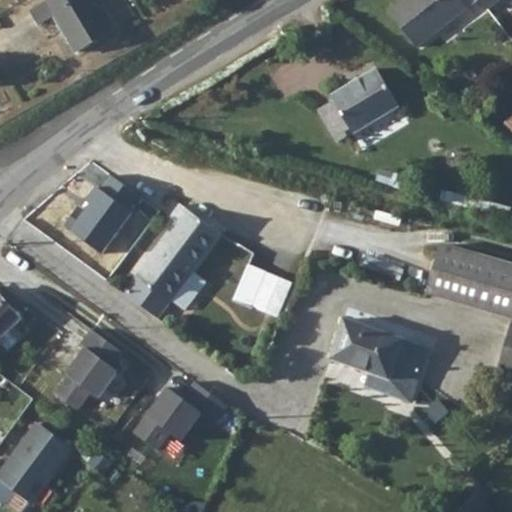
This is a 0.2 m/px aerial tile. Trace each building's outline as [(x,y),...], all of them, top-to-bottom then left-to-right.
[(92,0),(47,0),(31,10),(40,25),(55,16),(78,53),(111,32),(92,0)] [(392,0),(381,8),(409,43),(458,6),(453,0),(392,0)] [(330,98),(313,108),(334,139),(348,130),(352,130),(397,103),(373,65),(328,93),(330,98)] [(141,196),(113,177),(102,192),(95,190),(68,230),(102,253),(141,196)] [(171,222),(133,274),(134,276),(122,292),(153,317),(168,298),(181,309),(203,281),(189,270),(217,233),(177,203),(165,218),(171,222)] [(511,266),(437,244),(421,293),(511,319),(511,266)] [(262,275),(249,307),(272,316),(285,283),(262,275)] [(0,297),(0,335),(19,317),(0,297)] [(342,317),(327,358),(366,371),(361,386),(408,403),(425,347),(409,340),(342,317)] [(495,370),(490,388),(511,394),(511,324),(507,323),(495,367),(495,370)] [(120,354),(88,330),(77,346),(82,349),(63,375),(65,377),(52,394),(75,411),(88,394),(95,399),(114,372),(110,368),(120,354)] [(188,395),(205,409),(213,400),(196,386),(188,395)] [(199,413),(165,388),(132,433),(155,451),(168,433),(178,440),(199,413)] [(71,450),(36,425),(0,473),(0,479),(29,502),(48,477),(50,479),(71,450)] [(177,494),(171,504),(182,511),(189,502),(177,494)] [(489,511),(475,494),(454,511),(489,511)] [(161,503),(156,510),(158,511),(163,511),(167,508),(161,503)]
